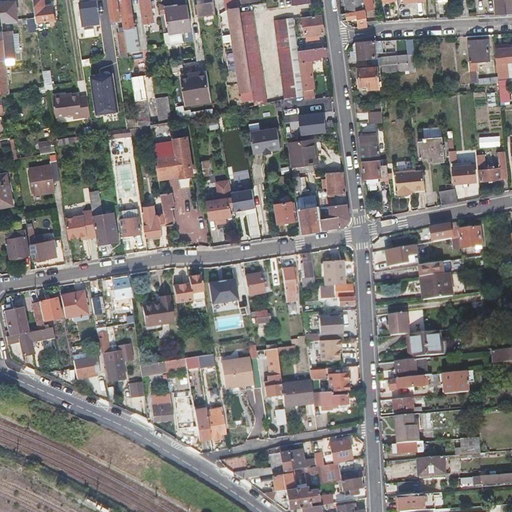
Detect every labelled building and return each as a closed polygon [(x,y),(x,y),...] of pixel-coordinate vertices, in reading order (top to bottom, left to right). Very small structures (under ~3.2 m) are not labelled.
[(43,0),(33,0),(35,17),(37,28),(41,27),(46,27),(45,21),(54,19),(52,5),(44,6),(44,3),(43,0)] [(107,0),(111,20),(115,19),(120,19),(116,0),(107,0)] [(134,26),(134,24),(134,22),(137,22),(136,16),(134,17),(130,0),(119,0),(124,27),(125,37),(127,50),(136,48),(133,26),(134,26)] [(139,0),(143,21),(153,20),(150,0),(139,0)] [(215,11),(213,0),(194,0),(197,14),(215,11)] [(345,0),(347,13),(365,10),(363,0),(345,0)] [(363,0),(365,10),(365,11),(374,10),(372,0),(363,0)] [(506,15),(504,0),(493,0),(495,15),(506,15)] [(0,3),(2,22),(10,21),(18,20),(16,1),(0,2),(0,3)] [(101,21),(99,11),(97,1),(80,3),(83,24),(101,21)] [(239,1),(226,3),(227,10),(229,10),(240,8),(239,1)] [(188,4),(176,6),(165,8),(159,9),(164,35),(192,31),(188,4)] [(240,8),(229,10),(241,92),(252,91),(241,10),(240,8)] [(254,8),(241,10),(252,91),(253,96),(255,107),(268,104),(260,54),(254,8)] [(357,21),(358,24),(358,26),(367,25),(367,23),(365,11),(365,10),(347,13),(341,14),(342,20),(357,19),(357,21)] [(321,15),(311,16),(302,17),(304,35),(324,33),(321,15)] [(37,31),(37,28),(35,17),(27,18),(28,32),(37,31)] [(286,20),(290,47),(296,46),(292,19),(286,20)] [(279,62),(285,101),(298,98),(290,47),(286,20),(274,21),(279,62)] [(8,28),(3,29),(3,31),(4,37),(7,70),(17,69),(15,52),(20,51),(18,39),(13,39),(13,32),(8,32),(8,28)] [(0,37),(0,81),(1,94),(10,92),(7,70),(4,37),(0,37)] [(476,62),(482,62),(488,61),(487,40),(468,41),(470,62),(468,63),(469,72),(470,72),(475,72),(477,71),(476,62)] [(358,59),(367,58),(375,57),(374,41),(357,43),(358,59)] [(327,56),(326,48),(302,51),(303,61),(298,62),(303,91),(316,89),(312,60),(323,58),(322,56),(327,56)] [(511,71),(510,61),(511,61),(511,49),(495,52),(496,62),(495,63),(496,78),(507,77),(511,76),(511,71)] [(381,57),(382,65),(407,62),(407,61),(407,60),(407,55),(381,57)] [(407,62),(382,65),(382,73),(408,71),(408,69),(408,66),(407,62)] [(370,85),(370,86),(370,87),(378,86),(376,68),(356,69),(358,86),(370,85)] [(206,69),(193,71),(181,73),(185,98),(210,94),(206,69)] [(169,106),(168,100),(167,93),(161,94),(161,97),(156,97),(160,123),(172,121),(169,106)] [(61,95),(64,116),(73,115),(74,119),(91,116),(88,96),(80,97),(79,95),(64,98),(63,94),(61,95)] [(186,104),(211,100),(210,94),(185,98),(186,104)] [(56,117),(64,116),(61,95),(53,96),(56,117)] [(147,98),(135,100),(139,126),(151,124),(147,98)] [(178,120),(185,119),(192,118),(190,109),(177,111),(178,120)] [(297,137),(325,133),(322,112),(294,116),(297,137)] [(382,112),(376,113),(370,114),(371,124),(383,123),(382,112)] [(172,121),(160,123),(151,124),(153,142),(174,139),(172,121)] [(457,163),(456,155),(455,146),(452,147),(451,127),(446,128),(449,164),(457,163)] [(108,130),(109,135),(109,139),(122,137),(121,129),(108,130)] [(277,130),(249,133),(253,154),(263,153),(271,152),(281,151),(277,130)] [(421,140),(419,140),(417,140),(419,158),(427,158),(431,162),(444,161),(441,135),(421,137),(421,140)] [(361,138),(363,162),(379,160),(377,136),(361,138)] [(159,177),(176,174),(193,171),(187,137),(174,139),(153,142),(159,177)] [(315,140),(310,141),(314,165),(316,164),(318,164),(315,140)] [(314,165),(310,141),(289,145),(293,167),(291,168),(292,173),(315,171),(314,165)] [(507,178),(506,165),(504,150),(497,150),(498,166),(493,166),(492,163),(484,164),(484,167),(479,168),(480,180),(507,178)] [(387,159),(379,160),(363,162),(364,178),(389,177),(387,159)] [(47,191),(33,194),(55,191),(54,182),(60,181),(57,160),(51,162),(51,166),(42,167),(47,191)] [(476,182),(476,173),(475,165),(454,167),(456,184),(476,182)] [(30,169),(33,194),(47,191),(42,167),(40,168),(30,169)] [(426,190),(423,168),(416,169),(396,171),(398,197),(417,195),(416,191),(426,190)] [(324,188),(326,188),(329,188),(329,193),(330,193),(339,192),(340,196),(344,195),(343,192),(346,191),(343,172),(327,173),(328,181),(323,181),(324,188)] [(6,173),(0,174),(0,206),(11,204),(6,173)] [(295,197),(298,196),(301,196),(298,180),(293,180),(295,197)] [(222,200),(216,201),(208,203),(211,219),(217,218),(218,222),(226,221),(225,216),(231,215),(229,206),(234,205),(229,181),(219,183),(222,200)] [(455,188),(447,190),(450,204),(458,202),(455,188)] [(450,204),(447,190),(440,191),(443,205),(450,204)] [(116,223),(111,224),(106,224),(102,197),(101,197),(100,191),(90,192),(92,209),(96,235),(98,244),(119,240),(116,223)] [(172,223),(171,216),(170,209),(173,209),(171,194),(161,195),(164,213),(165,221),(166,224),(172,223)] [(322,230),(320,208),(319,207),(315,208),(314,198),(296,201),(301,233),(322,230)] [(289,204),(276,206),(276,207),(278,223),(297,221),(295,207),(292,207),(292,202),(289,203),(289,204)] [(142,206),(146,236),(162,234),(160,222),(165,221),(164,213),(156,214),(155,204),(142,206)] [(347,204),(320,208),(322,230),(345,226),(350,219),(347,204)] [(87,237),(96,235),(92,209),(84,211),(84,215),(66,218),(69,237),(81,235),(86,234),(87,237)] [(130,234),(136,233),(142,232),(138,209),(119,212),(123,240),(131,239),(130,234)] [(452,238),(451,232),(450,225),(430,229),(432,242),(452,238)] [(4,232),(9,257),(28,253),(24,229),(4,232)] [(463,250),(472,249),(481,247),(478,229),(460,232),(463,250)] [(28,237),(29,243),(42,241),(41,234),(33,236),(28,237)] [(29,243),(32,259),(47,256),(47,254),(56,253),(54,242),(50,243),(50,245),(45,246),(44,240),(42,241),(29,243)] [(391,267),(400,265),(410,264),(408,257),(419,255),(417,245),(388,250),(391,267)] [(304,263),(302,264),(301,264),(303,288),(314,287),(310,252),(303,253),(304,263)] [(323,286),(330,285),(343,284),(341,260),(321,262),(323,286)] [(422,277),(445,274),(444,266),(448,266),(447,262),(420,266),(422,277)] [(289,302),(291,302),(292,301),(291,292),(296,291),(293,269),(283,271),(287,300),(289,300),(289,302)] [(450,273),(445,274),(422,277),(421,277),(423,289),(427,288),(428,299),(453,296),(450,273)] [(127,274),(119,275),(111,277),(114,299),(130,297),(127,274)] [(186,284),(189,301),(206,299),(202,274),(189,276),(190,283),(186,284)] [(263,287),(266,287),(268,287),(266,278),(262,278),(261,274),(246,276),(249,296),(264,294),(263,287)] [(343,284),(330,285),(331,299),(337,299),(338,306),(353,305),(351,283),(343,284)] [(176,303),(189,301),(186,284),(173,286),(176,303)] [(61,296),(65,318),(74,316),(75,321),(88,318),(83,292),(61,296)] [(159,301),(153,302),(157,323),(172,321),(168,295),(158,296),(159,301)] [(243,310),(250,309),(249,296),(242,297),(243,310)] [(56,298),(38,302),(42,320),(60,317),(56,298)] [(42,320),(38,302),(32,303),(37,328),(43,326),(42,320)] [(157,323),(153,302),(142,303),(145,325),(154,323),(157,323)] [(5,311),(10,335),(28,331),(22,307),(5,311)] [(389,315),(392,336),(407,334),(410,334),(408,313),(389,315)] [(268,316),(252,318),(253,324),(269,322),(268,316)] [(308,342),(317,341),(320,341),(340,339),(343,339),(342,317),(319,320),(320,336),(307,337),(308,342)] [(5,335),(6,339),(7,343),(20,341),(22,354),(36,352),(34,341),(50,338),(51,339),(54,339),(52,327),(28,331),(10,335),(5,335)] [(413,349),(411,349),(409,350),(409,358),(442,354),(439,330),(411,334),(413,349)] [(110,357),(108,347),(106,337),(100,338),(104,362),(105,361),(108,379),(124,377),(121,358),(106,361),(106,358),(110,357)] [(340,339),(320,341),(321,360),(328,359),(341,358),(340,339)] [(494,352),(494,358),(495,363),(511,361),(511,346),(496,348),(497,352),(494,352)] [(267,397),(282,395),(281,384),(277,348),(266,350),(270,386),(265,387),(267,397)] [(252,356),(252,357),(253,359),(221,364),(226,393),(262,388),(257,355),(252,356)] [(96,356),(73,360),(76,378),(99,374),(96,356)] [(185,358),(163,361),(164,370),(186,367),(185,358)] [(308,361),(309,364),(309,370),(324,369),(325,369),(329,369),(328,359),(321,360),(308,361)] [(342,360),(343,368),(359,366),(359,359),(342,360)] [(396,362),(398,380),(418,378),(429,376),(430,376),(428,359),(396,362)] [(163,361),(140,365),(141,375),(164,371),(164,370),(163,361)] [(493,369),(494,373),(494,377),(507,375),(506,368),(493,369)] [(324,369),(309,370),(310,379),(326,378),(325,369),(324,369)] [(467,372),(455,374),(444,375),(446,395),(469,393),(467,372)] [(347,373),(341,374),(335,374),(329,375),(331,392),(346,391),(349,390),(347,373)] [(418,378),(398,380),(391,381),(392,391),(430,387),(429,376),(418,378)] [(130,397),(144,396),(142,381),(128,383),(130,397)] [(281,384),(282,395),(284,406),(313,403),(312,393),(311,381),(281,384)] [(312,393),(313,403),(313,406),(348,404),(347,395),(331,396),(331,392),(312,393)] [(154,422),(172,419),(168,393),(150,396),(154,422)] [(177,430),(196,427),(193,411),(191,399),(173,401),(177,430)] [(411,399),(403,400),(394,401),(395,414),(417,412),(416,405),(412,405),(411,399)] [(206,418),(209,439),(213,438),(213,441),(221,440),(219,434),(225,434),(221,408),(209,409),(210,415),(205,415),(206,418)] [(198,440),(209,439),(206,418),(200,418),(199,410),(193,411),(196,427),(198,440)] [(285,413),(279,414),(274,414),(277,429),(286,427),(285,413)] [(399,443),(421,442),(419,424),(415,424),(414,415),(397,416),(399,443)] [(434,441),(421,442),(399,443),(394,444),(394,455),(400,454),(400,455),(435,452),(434,441)] [(352,453),(351,450),(351,447),(347,448),(346,442),(329,445),(330,454),(322,455),(323,466),(332,465),(332,463),(350,460),(349,454),(352,453)] [(242,479),(291,471),(288,451),(287,445),(279,447),(282,466),(234,473),(242,479)] [(480,453),(480,450),(480,447),(456,450),(457,455),(480,453)] [(288,451),(291,471),(304,469),(306,469),(306,466),(300,466),(297,450),(288,451)] [(418,459),(419,467),(420,475),(446,473),(445,457),(418,459)] [(446,464),(447,472),(455,471),(454,463),(446,464)] [(304,469),(306,486),(316,485),(328,483),(341,481),(340,475),(338,464),(332,465),(323,466),(306,469),(304,469)] [(360,471),(340,475),(341,481),(359,478),(361,478),(360,471)] [(511,473),(474,476),(475,480),(475,484),(511,481),(511,473)] [(285,489),(292,488),(290,474),(272,477),(274,491),(276,491),(285,489)] [(349,491),(349,494),(350,496),(357,495),(356,490),(360,489),(359,478),(341,481),(343,492),(349,491)] [(399,482),(399,487),(400,492),(415,491),(414,481),(399,482)] [(329,491),(328,483),(316,485),(317,490),(318,492),(329,491)] [(304,486),(292,488),(285,489),(288,509),(299,507),(307,506),(306,500),(319,499),(318,492),(317,490),(305,492),(304,486)] [(273,500),(276,491),(274,491),(262,493),(273,500)] [(329,491),(318,492),(319,499),(319,504),(321,504),(330,502),(329,491)] [(423,494),(411,495),(399,496),(399,511),(410,511),(424,511),(423,494)] [(335,511),(362,511),(362,509),(356,510),(354,502),(334,505),(335,511)]
